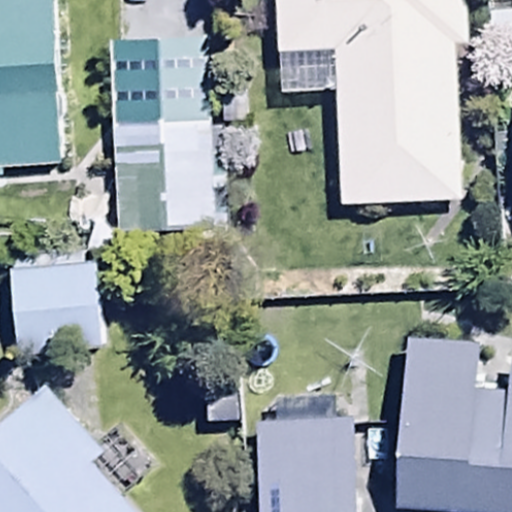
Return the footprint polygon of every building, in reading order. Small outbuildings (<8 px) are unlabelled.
[(304,0),(310,113),(360,111),(365,228),(488,223),(481,68),(494,67),(490,0),(304,0)] [(97,8),(0,11),(0,200),(105,196),(97,8)] [(213,132),(119,135),(122,245),(217,242),(213,132)] [(39,294),(44,385),(142,379),(137,288),(39,294)] [(511,511),(511,377),(424,370),(411,511),(511,511)] [(154,511),(69,412),(0,470),(0,511),(154,511)] [(384,511),(381,432),(271,438),(274,511),(384,511)]
